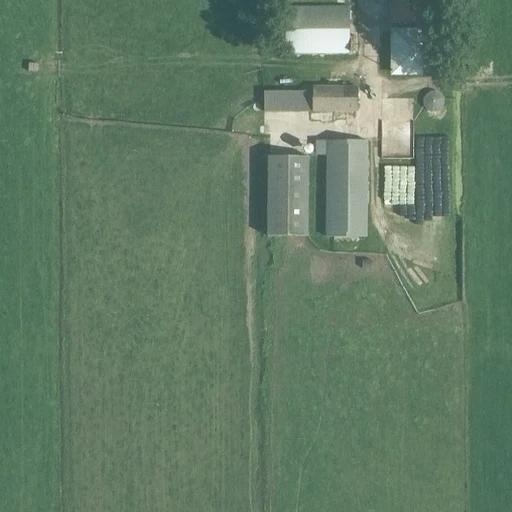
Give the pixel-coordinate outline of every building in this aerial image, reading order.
[(428,0),(387,0),(388,23),(428,23),(428,0)] [(285,55),(350,54),(350,8),(285,8),(285,55)] [(391,30),(391,75),(426,75),(426,30),(391,30)] [(358,112),(358,87),(313,87),(313,92),(264,92),(264,112),(358,112)] [(423,106),(427,111),(432,113),(438,112),(442,109),(444,104),(444,98),(441,93),(436,91),(430,92),(426,95),(423,100),(423,106)] [(367,238),(367,237),(367,141),(317,141),(317,156),(326,156),(326,238),(367,238)] [(308,238),(308,158),(268,157),(267,238),(308,238)]
